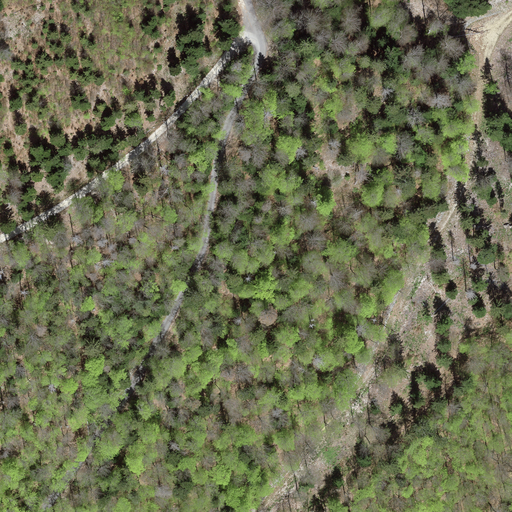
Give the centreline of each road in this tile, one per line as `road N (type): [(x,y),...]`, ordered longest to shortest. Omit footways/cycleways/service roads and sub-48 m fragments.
road 1 (track): [(511,17),(491,55),(465,186),(412,271),(373,369),(259,511)]
road 2 (unclassified): [(43,511),(147,359),(194,268),(217,154),(249,76)]
road 3 (track): [(0,239),(106,175),(193,97),(236,44),(256,36)]
